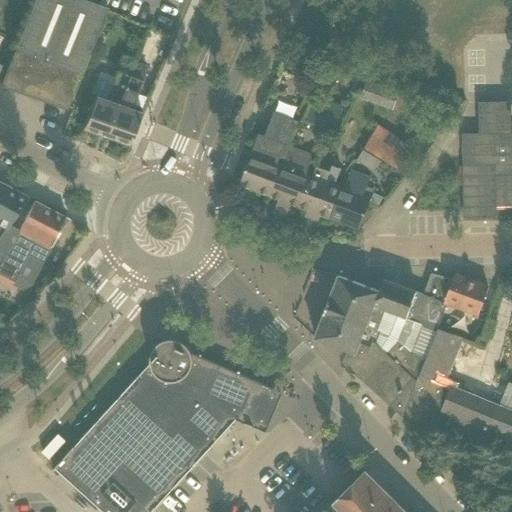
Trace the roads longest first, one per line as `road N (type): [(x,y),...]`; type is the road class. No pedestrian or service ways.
road 1 (tertiary): [(450,511),(195,252)]
road 2 (tertiary): [(0,414),(74,350),(145,265)]
road 3 (tertiary): [(185,190),(265,0)]
road 4 (tertiary): [(235,0),(163,182)]
road 5 (tertiary): [(124,249),(53,332),(0,378)]
road 6 (residential): [(364,250),(511,245)]
road 7 (residential): [(124,204),(0,140)]
